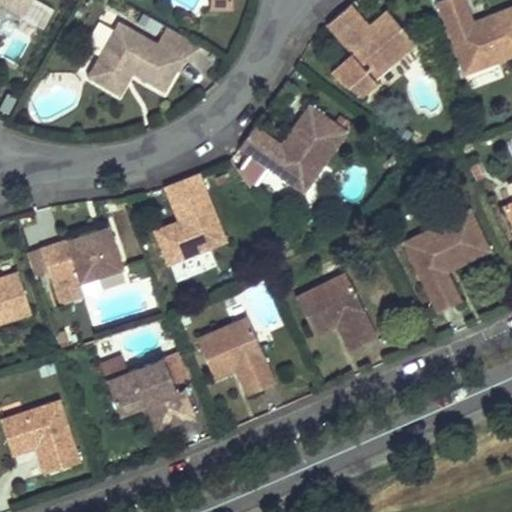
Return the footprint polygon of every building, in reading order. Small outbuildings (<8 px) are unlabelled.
[(35,0),(0,0),(0,6),(3,2),(26,16),(35,0)] [(205,0),(205,12),(227,13),(226,0),(205,0)] [(460,0),(446,0),(434,5),(460,72),(477,65),(480,72),(511,59),(511,9),(481,21),(484,28),(472,32),(470,25),(460,0)] [(3,2),(0,6),(0,12),(20,25),(26,16),(3,2)] [(350,57),(329,75),(338,86),(355,99),(358,101),(374,89),(371,85),(413,50),(383,15),(364,30),(348,9),(325,28),(350,57)] [(481,21),(470,25),(472,32),(484,28),(481,21)] [(153,47),(115,26),(83,81),(109,95),(121,73),(129,79),(161,97),(181,62),(197,52),(162,32),(153,47)] [(462,79),(480,72),(477,65),(460,72),(462,79)] [(121,73),(109,95),(118,101),(129,79),(121,73)] [(252,131),(237,151),(291,191),(303,175),(310,180),(343,135),(305,109),(284,138),(290,143),(282,153),(275,149),(252,131)] [(284,138),(275,149),(282,153),(290,143),(284,138)] [(303,175),(291,191),(299,196),(310,180),(303,175)] [(155,248),(165,273),(224,249),(196,183),(163,196),(177,229),(179,237),(155,248)] [(511,205),(499,211),(511,235),(511,205)] [(488,255),(466,215),(415,239),(418,246),(402,254),(432,318),(458,306),(444,277),(440,270),(452,265),(456,272),(488,255)] [(151,239),(155,248),(179,237),(177,229),(151,239)] [(102,230),(90,233),(94,245),(106,241),(102,230)] [(90,233),(36,252),(47,287),(71,280),(88,274),(91,280),(117,271),(106,241),(94,245),(90,233)] [(415,239),(398,247),(402,254),(418,246),(415,239)] [(452,265),(440,270),(444,277),(456,272),(452,265)] [(88,274),(71,280),(73,286),(91,280),(88,274)] [(340,277),(292,301),(312,341),(332,331),(343,354),(373,340),(340,277)] [(0,328),(27,320),(13,278),(0,281),(0,328)] [(241,322),(192,343),(209,383),(230,375),(242,400),(270,388),(241,322)] [(158,364),(102,384),(115,420),(140,411),(150,438),(191,424),(181,395),(170,399),(158,364)] [(51,406),(0,422),(0,442),(6,460),(29,454),(37,478),(72,465),(51,406)]
